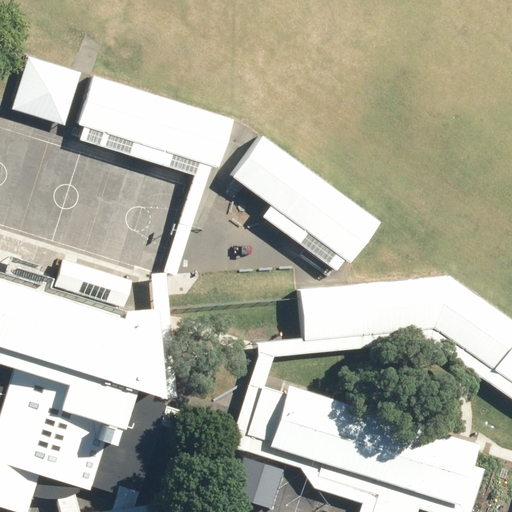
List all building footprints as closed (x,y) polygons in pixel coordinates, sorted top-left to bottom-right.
[(74,71),(25,55),(11,100),(8,108),(62,124),(78,72),(74,71)] [(93,76),(88,74),(73,123),(79,125),(207,165),(214,166),(229,118),(93,76)] [(157,396),(158,398),(173,397),(163,272),(173,275),(207,165),(79,125),(75,139),(190,175),(189,180),(160,272),(154,272),(147,273),(149,306),(157,396)] [(376,221),(257,135),(228,176),(232,179),(341,257),(347,261),(376,221)] [(333,268),(341,257),(232,179),(224,190),(333,268)] [(0,364),(11,368),(0,403),(0,507),(14,511),(24,511),(29,496),(53,496),(63,496),(72,493),(75,492),(76,487),(85,490),(86,486),(113,494),(133,499),(135,500),(157,425),(162,406),(158,398),(157,396),(149,306),(120,308),(129,280),(60,259),(48,295),(0,279),(0,364)] [(301,339),(429,326),(511,384),(511,321),(444,274),(351,283),(296,289),(301,337),(301,339)] [(254,343),(255,354),(233,426),(162,406),(157,425),(297,466),(311,488),(358,502),(354,511),(511,511),(511,384),(429,326),(301,339),(301,337),(254,343)] [(53,496),(57,511),(77,511),(72,493),(63,496),(53,496)] [(133,499),(113,494),(108,509),(131,506),(133,499)] [(145,511),(147,503),(131,506),(108,509),(87,511),(145,511)]
